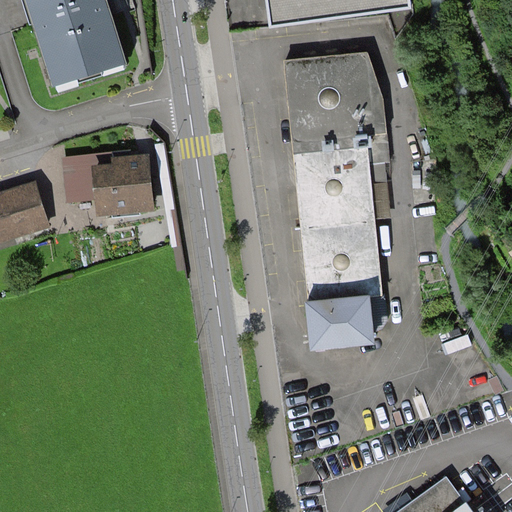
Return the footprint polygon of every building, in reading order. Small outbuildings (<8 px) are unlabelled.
[(101,0),(18,0),(46,87),(121,64),(101,0)] [(263,0),(268,35),(418,15),(415,0),(263,0)] [(288,59),(314,357),(375,352),(373,328),(390,327),(373,133),(389,133),(385,96),(366,52),(288,59)] [(90,166),(93,214),(147,211),(144,163),(90,166)] [(0,197),(0,244),(48,229),(34,187),(0,197)] [(473,511),(449,479),(403,511),(473,511)]
